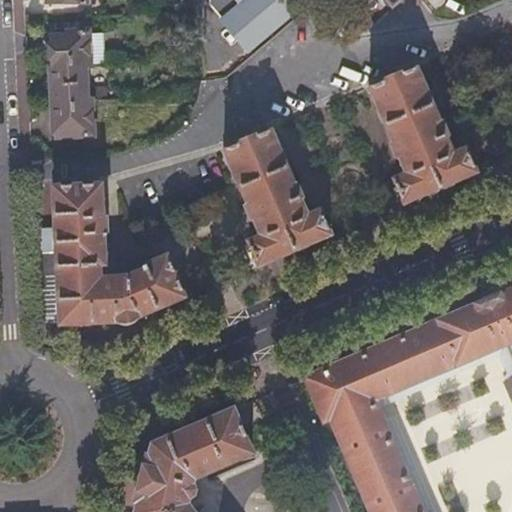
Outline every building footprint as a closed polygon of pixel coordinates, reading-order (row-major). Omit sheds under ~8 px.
[(293,12),(282,0),(211,0),(212,5),(214,9),(223,20),(221,22),(222,23),(247,52),(293,12)] [(406,0),(384,0),(394,11),(406,0)] [(51,68),(90,67),(89,36),(88,31),(71,33),(71,37),(49,38),(51,68)] [(90,67),(107,66),(106,36),(89,36),(90,67)] [(91,68),(90,67),(51,68),(54,138),(93,136),(92,100),(87,100),(85,68),(91,68)] [(404,205),(478,173),(469,151),(463,149),(454,153),(417,67),(368,88),(405,174),(396,178),(394,184),(404,205)] [(258,267),(333,235),(323,213),(317,211),(308,215),(271,129),(222,150),(259,236),(250,240),(248,245),(258,267)] [(102,186),(52,188),(54,229),(58,324),(58,326),(116,324),(116,325),(134,320),(186,299),(168,257),(146,266),(140,272),(126,277),(101,278),(100,267),(106,266),(102,186)] [(58,324),(54,229),(39,230),(43,324),(58,324)] [(511,290),(307,377),(325,422),(331,419),(370,511),(421,511),(374,400),(490,351),(511,401),(511,290)] [(236,414),(234,409),(153,443),(149,457),(137,503),(134,511),(194,511),(189,504),(190,498),(195,495),(196,490),(194,486),(195,480),(196,480),(208,475),(211,480),(256,460),(242,426),(246,425),(241,412),(236,414)] [(135,502),(137,503),(149,457),(147,456),(135,502)]
